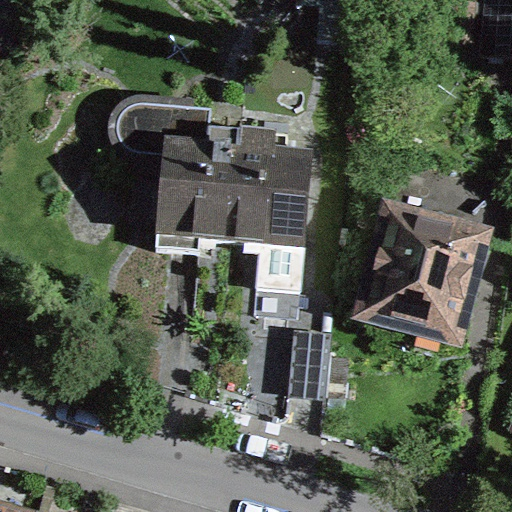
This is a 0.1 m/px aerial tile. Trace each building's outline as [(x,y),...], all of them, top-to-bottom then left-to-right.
[(330,0),(330,7),(363,9),(363,0),(330,0)] [(511,0),(488,0),(484,57),(511,58),(511,0)] [(431,25),(471,27),(472,5),(432,2),(431,25)] [(231,243),(239,153),(241,135),(209,133),(212,112),(144,106),(139,106),(133,108),(128,111),(123,115),(120,120),(118,125),(117,132),(118,138),(120,144),(124,149),(128,153),(134,155),(140,157),(165,159),(158,237),(157,252),(180,254),(200,256),(201,241),(231,243)] [(239,153),(231,243),(243,245),(262,246),(258,289),(300,293),(312,160),(239,153)] [(469,294),(483,240),(390,216),(363,318),(371,320),(374,332),(395,338),(404,329),(415,332),(419,344),(439,349),(448,340),(456,342),(469,294)] [(325,398),(331,338),(296,335),(290,394),(325,398)]
